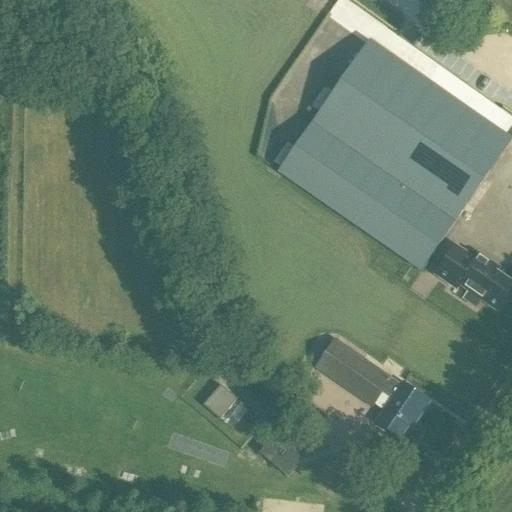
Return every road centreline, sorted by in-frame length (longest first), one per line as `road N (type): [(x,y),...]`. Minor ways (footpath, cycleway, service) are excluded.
road 1 (track): [(424,511),(238,361),(219,332),(137,87),(49,0)]
road 2 (unclassified): [(511,393),(424,511)]
